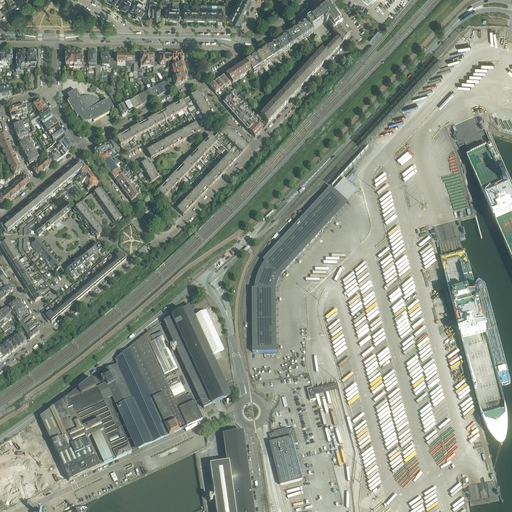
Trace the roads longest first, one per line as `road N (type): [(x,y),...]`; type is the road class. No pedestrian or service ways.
road 1 (residential): [(255,146),(173,233),(47,334)]
road 2 (secondary): [(458,20),(293,195)]
road 3 (unclassified): [(22,511),(237,414)]
road 4 (residential): [(325,0),(357,34),(255,146)]
road 5 (secondary): [(0,439),(156,320)]
road 6 (residential): [(84,150),(201,83)]
road 7 (secondary): [(293,195),(204,276)]
